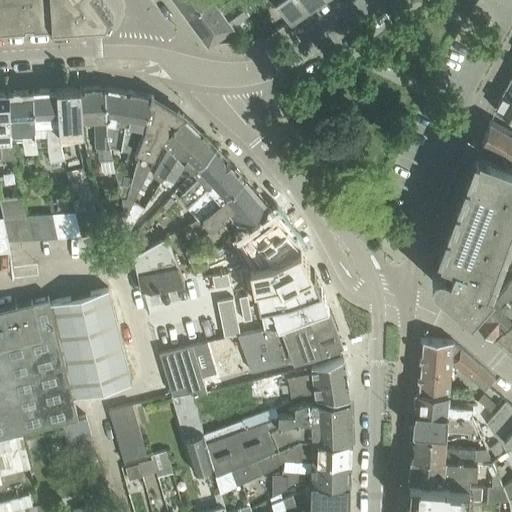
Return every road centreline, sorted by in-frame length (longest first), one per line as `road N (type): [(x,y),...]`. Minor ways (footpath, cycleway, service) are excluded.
road 1 (residential): [(377,294),(201,75)]
road 2 (residential): [(429,208),(407,200),(466,76),(511,8)]
road 3 (residential): [(372,511),(377,294)]
road 4 (tertiary): [(201,75),(274,65),(371,0)]
road 5 (tertiary): [(171,65),(102,51),(0,58)]
road 6 (residential): [(511,375),(451,322),(377,294)]
